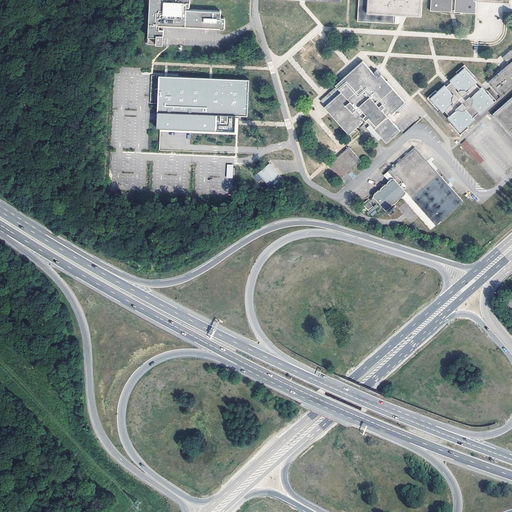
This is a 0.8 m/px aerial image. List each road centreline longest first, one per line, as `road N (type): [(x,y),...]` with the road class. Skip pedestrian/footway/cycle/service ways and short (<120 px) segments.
road 1 (motorway): [(476,270),(295,222),(265,230),(193,275),(153,284),(44,238)]
road 2 (motorway): [(316,380),(270,346),(253,321),(253,275),(277,243),(304,233),(339,235),(440,267),(449,294)]
road 3 (motorway): [(0,229),(73,299),(87,336),(96,423),(107,443),(186,511)]
road 4 (secondary): [(449,294),(208,508)]
road 5 (motorway): [(316,380),(44,238)]
road 6 (motorway): [(208,508),(152,474),(128,448),(124,394),(146,365),(169,354),(204,353),(250,367)]
road 7 (motorway): [(0,224),(250,367)]
road 8 (secondary): [(289,452),(438,319)]
road 9 (motorway): [(367,423),(511,475)]
road 10 (motorway): [(367,423),(436,461),(455,486),(458,511)]
road 11 (motorway): [(250,367),(367,423)]
road 12 (motorway): [(432,429),(316,380)]
